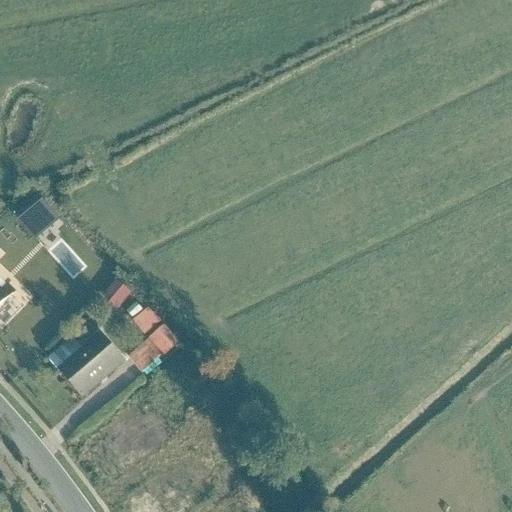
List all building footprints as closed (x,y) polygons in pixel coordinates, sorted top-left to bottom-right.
[(45,202),(22,221),(36,238),(59,218),(45,202)] [(62,239),(46,253),(71,282),(88,268),(62,239)] [(0,279),(0,311),(16,296),(0,279)] [(149,334),(165,322),(152,306),(136,319),(149,334)] [(143,370),(182,348),(171,329),(132,351),(143,370)] [(126,367),(101,336),(58,371),(83,401),(126,367)] [(245,511),(231,487),(188,511),(245,511)]
